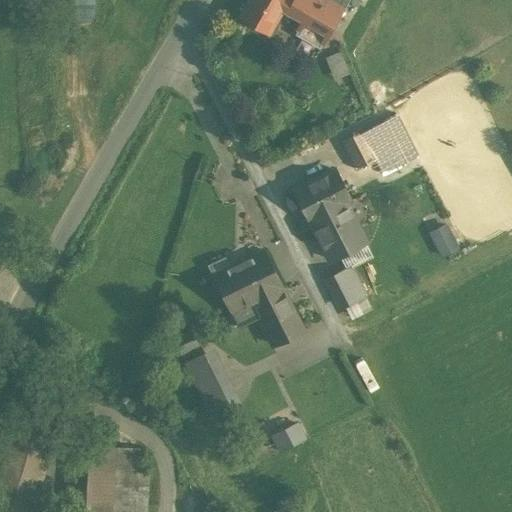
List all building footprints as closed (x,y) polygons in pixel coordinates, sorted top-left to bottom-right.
[(248,0),(240,16),(269,33),(282,10),(302,21),(295,34),(313,45),(325,24),(331,27),(340,10),(342,11),(348,0),(248,0)] [(384,119),(363,129),(377,158),(376,158),(384,174),(406,163),(384,119)] [(363,129),(342,140),(356,169),(376,158),(377,158),(363,129)] [(334,169),(294,188),(330,258),(364,241),(345,203),(350,201),(334,169)] [(452,219),(434,228),(447,253),(465,244),(452,219)] [(356,246),(328,260),(344,291),(372,277),(356,246)] [(264,250),(230,266),(233,271),(215,280),(238,326),(259,316),(272,343),(302,328),(282,287),(264,250)] [(197,325),(173,339),(180,352),(204,339),(197,325)] [(214,347),(186,361),(213,415),(230,406),(241,401),(214,347)] [(297,424),(286,429),(287,432),(293,444),(303,438),(297,424)] [(13,426),(0,469),(0,511),(29,511),(51,437),(13,426)] [(287,432),(274,438),(280,450),(293,444),(287,432)] [(107,511),(112,446),(77,444),(72,511),(107,511)] [(112,446),(107,511),(133,511),(137,448),(112,446)]
